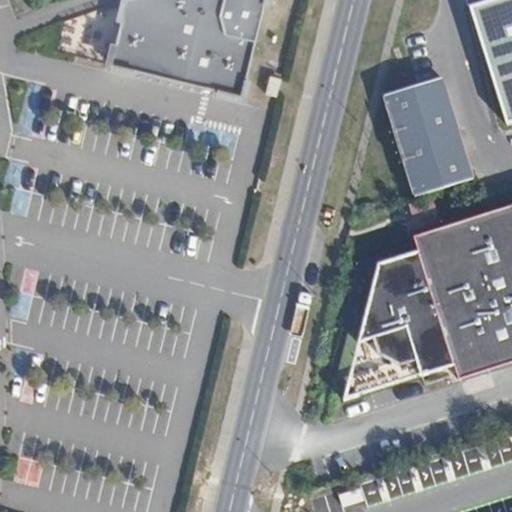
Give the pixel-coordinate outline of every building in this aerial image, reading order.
[(123,0),(122,1),(117,22),(122,23),(118,44),(111,44),(105,70),(243,101),(265,0),(123,0)] [(485,131),(511,122),(511,0),(498,0),(448,18),(485,131)] [(459,175),(426,78),(371,97),(404,192),(459,175)] [(511,205),(392,243),(397,258),(361,270),(327,416),(437,381),(441,393),(511,369),(511,205)] [(36,486),(41,461),(14,456),(10,480),(36,486)]
